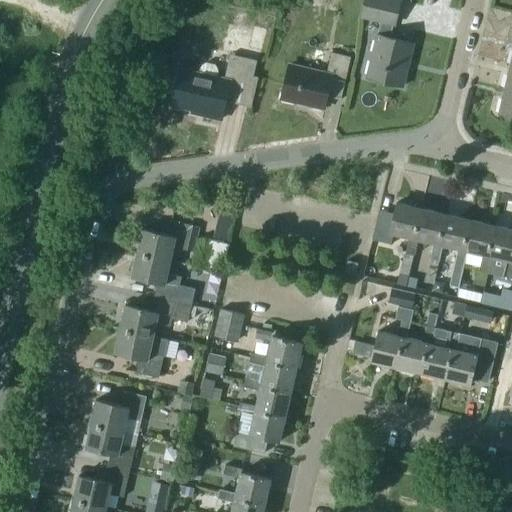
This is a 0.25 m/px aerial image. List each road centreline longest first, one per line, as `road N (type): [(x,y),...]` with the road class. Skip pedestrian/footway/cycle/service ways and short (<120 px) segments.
road 1 (residential): [(23,511),(92,213),(106,191),(132,177),(432,132)]
road 2 (tertiary): [(0,368),(63,89),(102,0)]
road 3 (residential): [(511,440),(324,397)]
road 4 (residential): [(432,132),(445,115),(474,0)]
